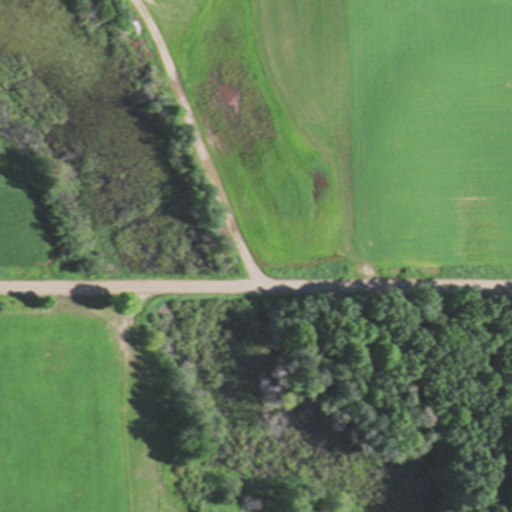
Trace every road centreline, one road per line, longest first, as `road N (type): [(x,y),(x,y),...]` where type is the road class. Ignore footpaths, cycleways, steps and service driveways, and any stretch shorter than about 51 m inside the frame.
road 1 (residential): [(0,287),(511,286)]
road 2 (track): [(263,288),(137,0)]
